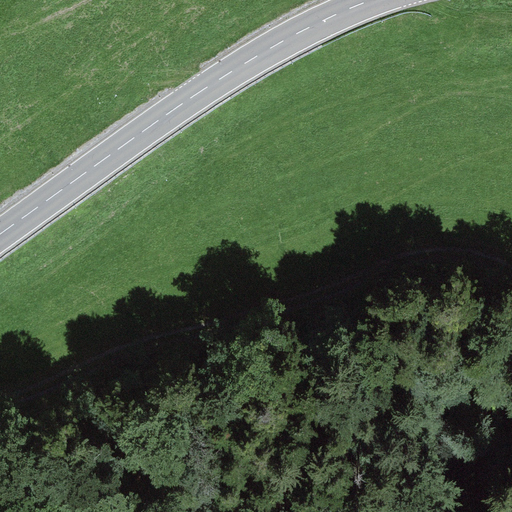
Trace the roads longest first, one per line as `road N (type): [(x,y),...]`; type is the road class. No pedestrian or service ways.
road 1 (track): [(511,260),(348,266),(68,386),(0,402)]
road 2 (secondary): [(0,237),(258,55),(376,0)]
